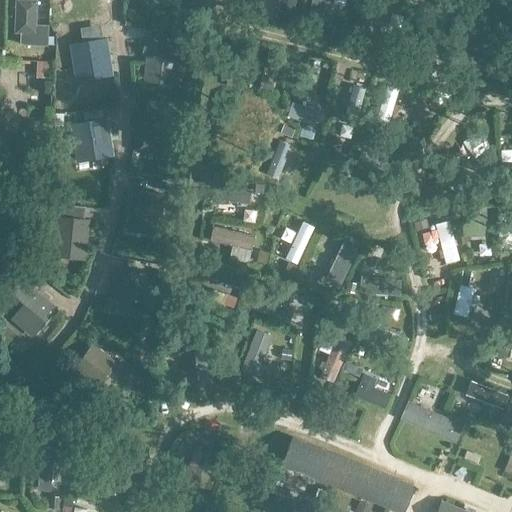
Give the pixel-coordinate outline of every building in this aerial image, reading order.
[(17,0),(15,0),(15,34),(20,34),(20,46),(47,47),(48,26),(37,25),(38,1),(17,0)] [(278,0),(274,25),(290,28),(295,0),(278,0)] [(322,31),(329,0),(315,0),(308,28),(322,31)] [(376,48),(386,8),(387,3),(375,0),(371,0),(361,44),(376,48)] [(180,40),(149,38),(146,80),(177,82),(177,76),(184,76),(185,59),(179,59),(180,40)] [(106,41),(104,41),(84,45),(72,47),(77,81),(111,75),(106,41)] [(282,52),(269,49),(260,87),(274,90),(282,52)] [(34,76),(35,92),(54,92),(54,75),(34,76)] [(240,78),(228,76),(226,86),(238,88),(240,78)] [(360,117),(368,79),(355,77),(347,114),(360,117)] [(376,119),(389,123),(398,89),(385,86),(376,119)] [(292,103),(287,117),(307,123),(308,119),(319,122),(322,112),(292,103)] [(169,154),(171,113),(147,112),(138,112),(136,153),(169,154)] [(106,121),(72,126),(78,160),(112,155),(106,121)] [(414,122),(412,130),(423,133),(425,125),(414,122)] [(295,130),(284,126),(280,134),(292,138),(295,130)] [(315,131),(302,128),(299,136),(313,140),(315,131)] [(400,144),(403,136),(396,133),(393,141),(400,144)] [(17,142),(16,156),(0,156),(0,189),(17,190),(17,184),(41,184),(42,142),(17,142)] [(356,166),(387,180),(394,165),(363,151),(356,166)] [(336,153),(333,160),(345,164),(348,157),(336,153)] [(214,200),(251,205),(253,188),(216,183),(214,200)] [(264,185),(256,184),(255,193),(263,194),(264,185)] [(134,190),(129,231),(158,235),(163,194),(134,190)] [(255,208),(245,207),(244,218),(254,219),(255,208)] [(333,221),(355,229),(360,215),(338,207),(333,221)] [(87,221),(84,221),(59,218),(55,257),(83,260),(87,221)] [(450,223),(435,227),(445,266),(459,263),(450,223)] [(339,288),(359,249),(345,242),(326,281),(339,288)] [(269,254),(259,251),(256,263),(266,265),(269,254)] [(510,261),(508,251),(499,252),(500,262),(510,261)] [(368,255),(364,266),(375,270),(379,259),(368,255)] [(202,276),(240,289),(245,273),(207,261),(202,276)] [(293,276),(297,267),(288,263),(284,273),(293,276)] [(116,267),(109,307),(143,313),(150,273),(116,267)] [(163,269),(155,268),(154,276),(162,277),(163,269)] [(313,284),(317,274),(303,269),(299,279),(313,284)] [(471,273),(463,271),(461,282),(468,284),(471,273)] [(361,292),(400,295),(401,279),(362,276),(361,292)] [(26,304),(12,320),(33,338),(57,308),(22,279),(11,291),(26,304)] [(349,281),(346,290),(355,293),(358,284),(349,281)] [(259,289),(250,286),(244,300),(253,304),(259,289)] [(467,317),(473,288),(460,286),(454,314),(467,317)] [(235,308),(238,298),(228,294),(224,304),(235,308)] [(294,309),(258,295),(253,308),(288,323),(294,309)] [(368,321),(362,336),(399,350),(404,335),(368,321)] [(215,381),(209,338),(193,340),(199,383),(215,381)] [(92,348),(75,372),(99,389),(116,365),(92,348)] [(292,351),(282,350),(281,360),(291,360),(292,351)] [(315,366),(322,370),(325,363),(318,359),(315,366)] [(134,369),(122,360),(114,370),(126,379),(134,369)] [(359,377),(362,370),(347,363),(344,371),(359,377)] [(355,395),(386,409),(392,394),(374,386),(378,379),(365,373),(355,395)] [(510,395),(471,380),(465,394),(505,410),(510,395)] [(408,400),(400,419),(455,443),(463,424),(408,400)] [(403,511),(415,486),(293,439),(282,465),(398,511),(403,511)] [(41,446),(38,491),(51,492),(53,460),(70,462),(71,448),(41,446)] [(101,497),(103,490),(109,492),(122,454),(106,448),(89,493),(101,497)] [(196,450),(185,482),(208,490),(219,458),(196,450)] [(467,451),(464,458),(477,463),(480,456),(467,451)] [(283,488),(311,500),(316,488),(288,476),(283,488)] [(60,497),(49,497),(49,505),(59,506),(60,497)] [(64,500),(62,511),(68,511),(70,511),(73,502),(64,500)] [(360,501),(356,511),(355,511),(368,511),(371,506),(360,501)]
